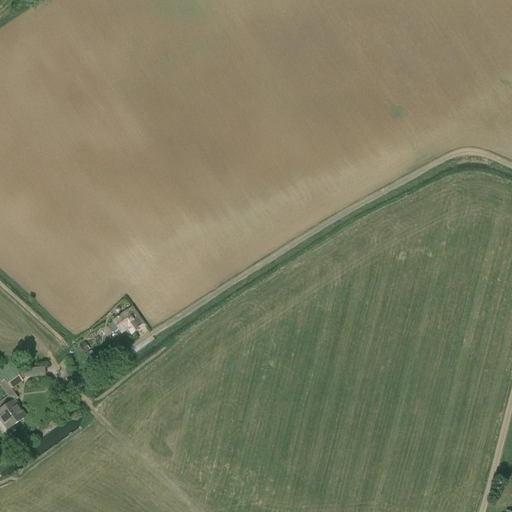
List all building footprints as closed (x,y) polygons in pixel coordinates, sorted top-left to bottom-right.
[(132,334),(144,325),(132,308),(113,322),(121,332),(128,327),(132,334)] [(84,355),(90,350),(85,343),(79,348),(84,355)] [(94,368),(100,364),(92,351),(86,355),(94,368)] [(0,402),(0,407),(2,410),(0,410),(0,419),(7,430),(26,417),(14,401),(18,398),(12,390),(24,382),(16,370),(10,362),(0,368),(0,380),(1,382),(0,383),(0,385),(8,397),(0,402)] [(36,368),(36,377),(48,376),(47,367),(36,368)]
